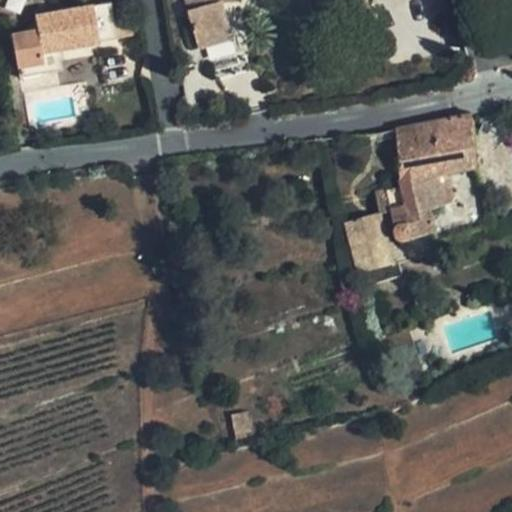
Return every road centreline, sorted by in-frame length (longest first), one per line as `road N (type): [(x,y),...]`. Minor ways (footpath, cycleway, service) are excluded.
road 1 (residential): [(176,152),(486,103)]
road 2 (residential): [(0,168),(176,152)]
road 3 (residential): [(152,0),(176,152)]
